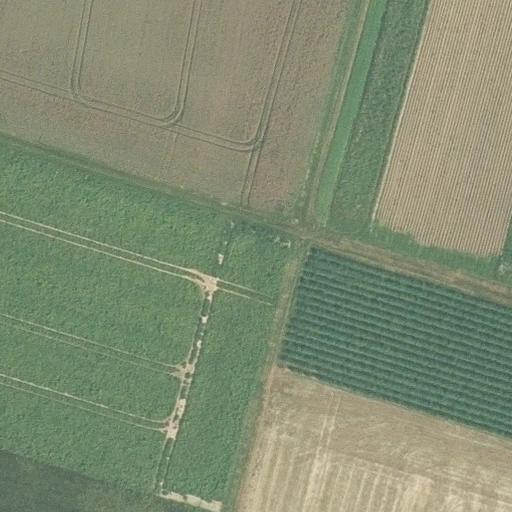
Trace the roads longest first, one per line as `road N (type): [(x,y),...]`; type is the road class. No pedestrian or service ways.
road 1 (track): [(511,309),(0,150)]
road 2 (track): [(377,0),(244,511)]
